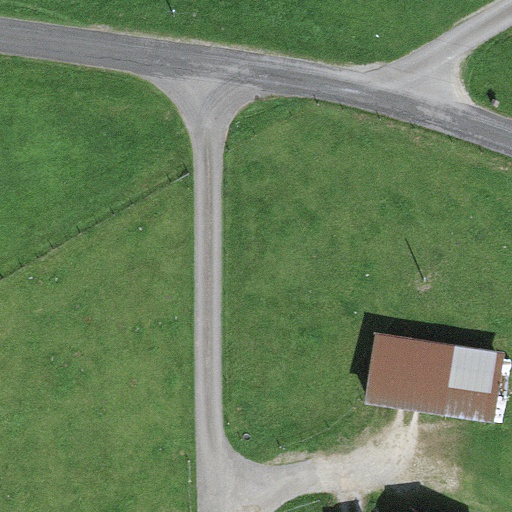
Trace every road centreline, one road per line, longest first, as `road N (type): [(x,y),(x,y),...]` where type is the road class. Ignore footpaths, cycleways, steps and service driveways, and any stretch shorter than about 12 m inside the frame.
road 1 (unclassified): [(511,140),(295,77),(0,35)]
road 2 (track): [(213,511),(205,63)]
road 3 (track): [(511,12),(376,96)]
